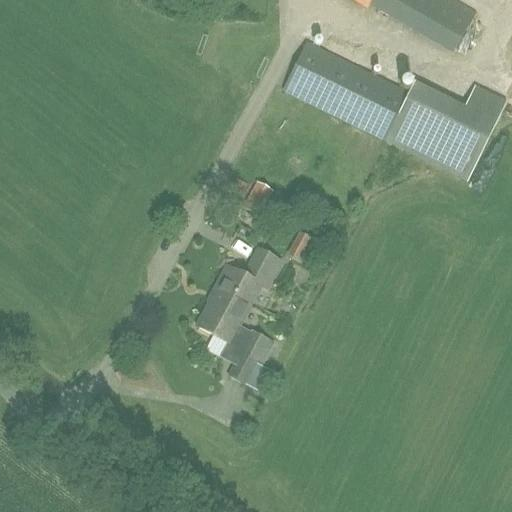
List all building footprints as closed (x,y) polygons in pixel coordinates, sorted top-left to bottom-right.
[(372,0),(348,0),(366,12),(367,11),(372,0)] [(372,0),(367,11),(391,24),(394,23),(453,54),(475,12),(451,0),(441,0),(440,1),(438,0),(372,0)] [(282,92),(467,185),(507,103),(475,87),(463,112),(412,88),(409,94),(306,45),(282,92)] [(373,76),(392,75),(390,48),(372,49),(373,76)] [(248,187),(235,180),(229,191),(243,198),(248,187)] [(305,267),(317,243),(299,234),(286,257),(305,267)] [(215,293),(196,329),(227,346),(226,349),(229,358),(236,362),(228,378),(244,387),(256,363),(262,366),(272,346),(251,335),(250,337),(238,330),(261,289),(266,292),(281,265),(258,252),(243,278),(225,268),(213,291),(215,293)]
